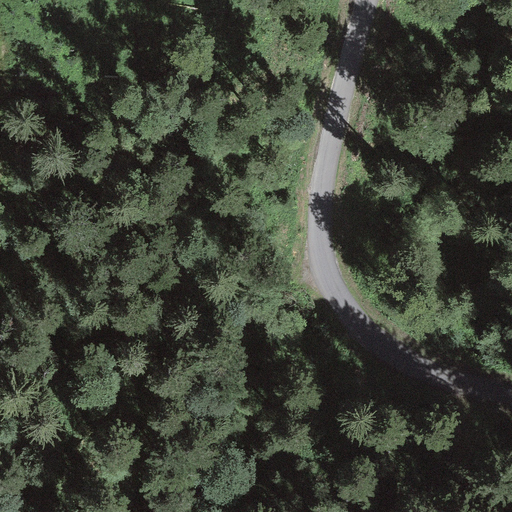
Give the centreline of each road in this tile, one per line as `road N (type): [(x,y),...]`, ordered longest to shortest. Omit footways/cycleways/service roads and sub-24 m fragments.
road 1 (unclassified): [(370,0),(318,214),(331,288),(380,346),(428,374),(511,392)]
road 2 (track): [(0,29),(0,197)]
